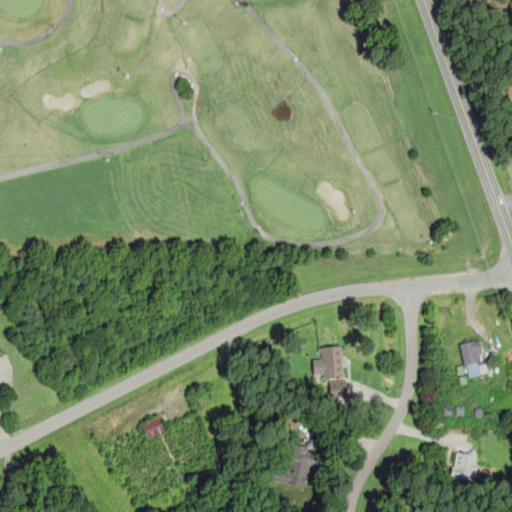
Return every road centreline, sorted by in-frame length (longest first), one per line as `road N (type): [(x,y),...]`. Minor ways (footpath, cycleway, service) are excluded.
road 1 (residential): [(0,447),(280,307),(328,294),(511,277)]
road 2 (secondary): [(424,0),(511,246)]
road 3 (residential): [(408,287),(405,404),(358,480),(348,511)]
